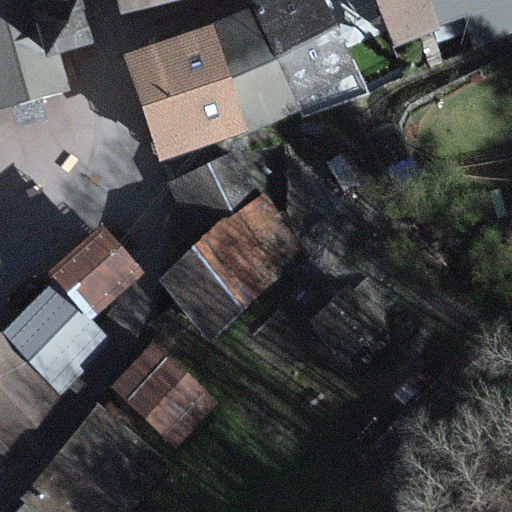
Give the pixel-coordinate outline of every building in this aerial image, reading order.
[(88,0),(0,0),(0,112),(79,90),(68,49),(100,40),(88,0)] [(110,0),(113,12),(155,0),(110,0)] [(325,0),(250,0),(247,2),(294,97),(356,65),(347,45),(325,0)] [(374,0),(325,0),(347,45),(388,28),(374,0)] [(374,0),(388,28),(394,42),(438,19),(430,0),(374,0)] [(511,0),(430,0),(438,19),(461,13),(473,46),(511,29),(511,0)] [(247,2),(209,17),(246,125),(250,129),(298,105),(294,97),(247,2)] [(246,125),(209,17),(121,46),(157,154),(246,125)] [(261,195),(238,156),(177,191),(200,230),(261,195)] [(317,263),(269,199),(196,254),(244,318),(317,263)] [(127,281),(85,238),(42,281),(85,323),(127,281)] [(103,350),(40,294),(0,339),(0,344),(60,398),(103,350)] [(56,406),(0,351),(0,455),(4,459),(56,406)] [(210,412),(146,353),(108,395),(173,453),(210,412)] [(135,511),(165,468),(91,418),(32,505),(42,511),(135,511)]
